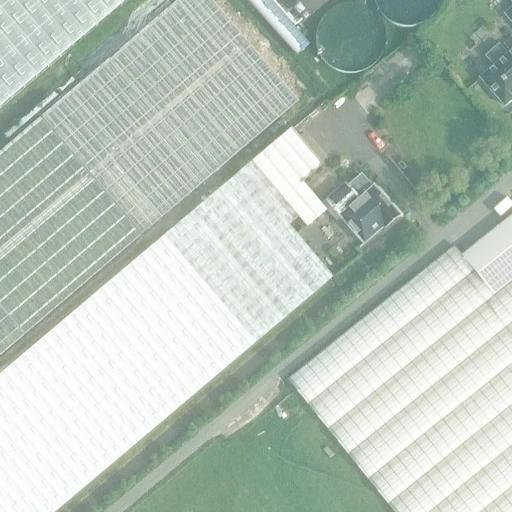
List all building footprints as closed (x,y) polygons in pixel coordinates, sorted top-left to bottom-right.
[(0,356),(298,103),(209,0),(180,0),(0,153),(0,356)] [(0,0),(0,100),(98,17),(119,0),(0,0)] [(297,0),(289,7),(303,23),(330,0),(297,0)] [(481,80),(506,108),(511,102),(511,52),(508,56),(500,46),(487,58),(496,67),(481,80)] [(0,511),(55,511),(332,278),(288,225),(296,217),(305,226),(322,211),(301,185),(322,166),(290,129),(0,373),(0,511)] [(384,230),(398,219),(373,189),(359,201),(347,185),(327,202),(362,245),(382,228),(384,230)] [(511,216),(462,256),(496,295),(511,281),(511,216)] [(511,511),(511,281),(496,295),(462,256),(455,248),(290,381),(395,511),(511,511)]
